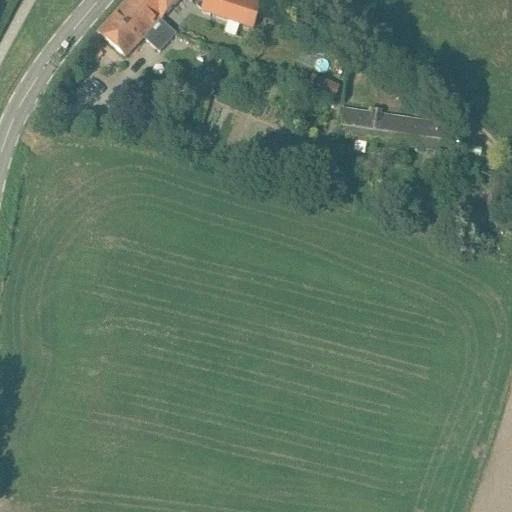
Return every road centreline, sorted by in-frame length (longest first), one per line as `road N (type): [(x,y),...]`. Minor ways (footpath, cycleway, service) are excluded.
road 1 (track): [(276,0),(333,21),(511,145)]
road 2 (tertiary): [(0,159),(23,104),(103,0)]
